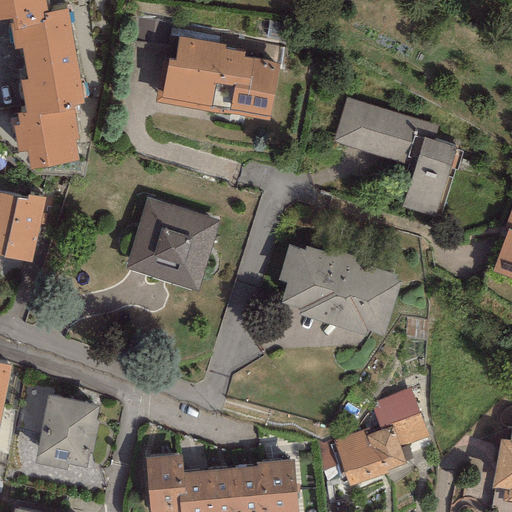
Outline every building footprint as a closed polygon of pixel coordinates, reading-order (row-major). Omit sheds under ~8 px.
[(44,7),(43,0),(0,0),(0,8),(13,6),(15,18),(12,18),(15,39),(23,37),(29,72),(22,73),(27,105),(18,106),(20,117),(15,118),(19,141),(28,139),(31,158),(75,150),(72,130),(75,130),(69,95),(80,93),(65,3),(44,7)] [(416,0),(415,4),(427,11),(431,0),(416,0)] [(177,49),(182,25),(137,16),(131,40),(177,49)] [(295,41),(298,25),(256,18),(253,32),(265,34),(264,36),(295,41)] [(239,56),(240,51),(221,48),(221,44),(180,36),(176,55),(174,54),(167,88),(212,96),(212,100),(225,102),(224,104),(266,112),(275,63),(239,56)] [(435,209),(455,144),(430,137),(434,125),(348,98),(338,132),(416,155),(403,199),(435,209)] [(0,182),(28,190),(32,177),(9,171),(12,158),(0,154),(0,182)] [(26,196),(0,188),(0,243),(26,251),(42,194),(28,190),(26,196)] [(194,281),(213,219),(150,199),(130,261),(194,281)] [(511,208),(508,221),(511,222),(495,265),(511,270),(511,208)] [(304,250),(291,246),(283,270),(293,274),(287,292),(305,298),(303,303),(361,322),(364,313),(378,318),(388,289),(384,288),(389,272),(349,259),(350,254),(330,247),(328,253),(306,246),(304,250)] [(50,395),(51,389),(26,384),(17,426),(42,431),(50,395)] [(391,427),(396,440),(403,437),(423,429),(407,389),(378,400),(380,406),(374,409),(381,427),(382,431),(391,427)] [(89,442),(93,421),(89,420),(92,404),(50,395),(42,431),(38,450),(64,456),(65,451),(82,455),(85,441),(89,442)] [(402,454),(396,440),(391,427),(382,431),(381,427),(368,432),(367,428),(334,441),(350,479),(381,466),(380,463),(402,454)] [(511,439),(502,438),(495,475),(511,478),(509,492),(511,492),(511,439)] [(328,454),(326,449),(324,443),(312,440),(316,468),(328,465),(327,462),(325,455),(328,454)] [(325,455),(327,462),(341,457),(334,441),(330,442),(332,447),(326,449),(328,454),(325,455)] [(180,477),(178,457),(146,460),(152,510),(183,506),(183,511),(233,511),(262,509),(261,511),(285,511),(295,511),(290,460),(257,464),(258,468),(180,477)] [(490,503),(495,475),(467,469),(463,498),(468,497),(490,503)]
